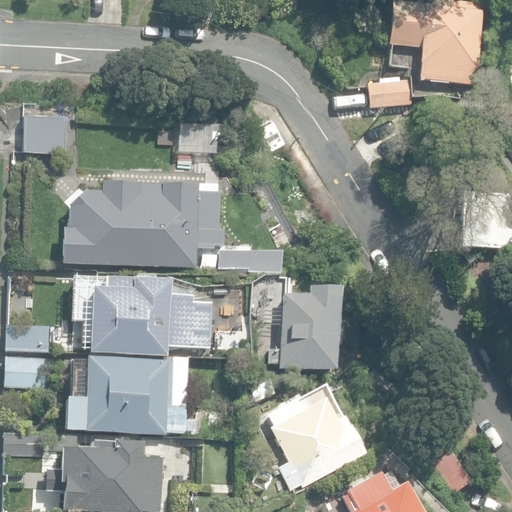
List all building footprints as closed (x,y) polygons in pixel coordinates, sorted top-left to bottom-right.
[(123,0),(87,0),(87,21),(122,23),(123,0)] [(421,81),(422,98),(440,96),(441,83),(478,86),(483,0),(423,0),(423,4),(392,0),(388,47),(420,50),(419,81),(421,81)] [(367,85),(370,108),(412,103),(409,79),(367,85)] [(252,125),(267,154),(286,144),(270,115),(252,125)] [(23,153),(65,154),(66,118),(24,117),(23,153)] [(60,265),(195,269),(196,231),(218,232),(219,193),(210,193),(210,187),(197,186),(197,184),(139,185),(139,183),(101,182),(100,192),(86,191),(84,190),(67,207),(69,208),(68,230),(62,230),(60,265)] [(482,231),(494,258),(511,254),(511,249),(511,228),(509,228),(509,209),(468,205),(482,231)] [(217,251),(217,270),(280,270),(281,252),(217,251)] [(90,353),(169,356),(169,348),(211,349),(212,301),(193,301),(193,295),(170,294),(171,280),(95,278),(94,289),(92,288),(90,353)] [(276,372),(335,373),(335,346),(339,347),(340,329),(334,329),(335,292),(304,291),(304,298),(278,297),(277,351),(267,351),(267,365),(276,365),(276,372)] [(5,327),(5,351),(49,351),(49,327),(5,327)] [(69,396),(68,430),(191,434),(194,355),(171,354),(170,360),(89,357),(87,397),(69,396)] [(4,388),(54,389),(54,359),(5,359),(4,388)] [(275,394),(269,381),(248,391),(255,404),(275,394)] [(277,467),(290,491),(299,486),(301,489),(361,456),(340,419),(334,422),(322,401),(301,413),(294,400),(266,415),(272,426),(268,428),(287,462),(277,467)] [(1,433),(2,457),(42,455),(41,432),(1,433)] [(60,511),(159,511),(161,458),(142,458),(142,444),(84,442),(83,451),(59,450),(57,485),(62,485),(60,511)] [(428,463),(449,496),(469,482),(448,450),(428,463)] [(415,511),(401,486),(387,493),(377,475),(344,493),(346,497),(342,500),(348,511),(415,511)]
